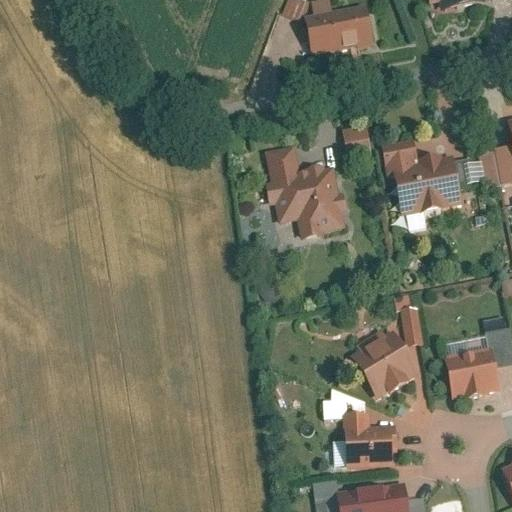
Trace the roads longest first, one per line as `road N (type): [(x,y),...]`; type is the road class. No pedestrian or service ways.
road 1 (residential): [(511,51),(223,109)]
road 2 (track): [(223,109),(160,110),(125,70),(87,0)]
road 3 (residential): [(511,426),(462,445),(481,511)]
